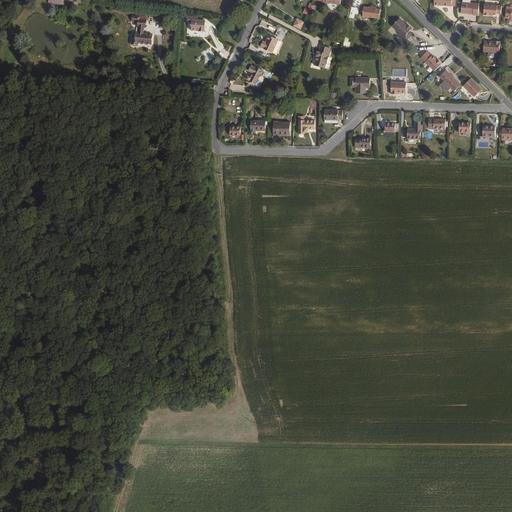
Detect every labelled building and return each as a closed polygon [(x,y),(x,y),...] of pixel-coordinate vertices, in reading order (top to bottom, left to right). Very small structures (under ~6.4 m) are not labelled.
[(473,15),(478,16),(479,3),(470,2),(463,2),(462,2),(462,10),(461,13),(473,14),(473,15)] [(495,15),(497,15),(497,14),(501,14),(502,5),(484,4),(484,14),(484,15),(489,15),(489,16),(492,16),(493,15),(494,15),(495,15)] [(380,18),(381,9),(377,8),(377,7),(369,6),(369,7),(364,6),(363,17),(380,18)] [(147,20),(139,19),(139,16),(132,15),(132,22),(138,23),(137,28),(138,28),(137,33),(136,33),(135,39),(132,39),(132,45),(139,46),(139,44),(152,45),(153,34),(144,33),(144,28),(146,28),(147,20)] [(198,16),(186,16),(186,22),(192,22),(191,31),(198,31),(198,32),(205,32),(206,20),(198,20),(198,16)] [(305,22),(297,18),(293,26),(301,30),(305,22)] [(410,31),(413,28),(407,23),(407,24),(400,18),(393,27),(399,33),(399,34),(402,37),(403,37),(407,40),(413,34),(410,31)] [(279,40),(269,35),(265,42),(263,41),(260,47),(273,53),(279,40)] [(500,53),(501,41),(493,40),(493,41),(484,40),(483,52),(488,52),(495,53),(500,53)] [(330,53),(331,48),(320,45),(319,51),(318,51),(314,65),(325,68),(327,62),(329,56),(328,56),(329,53),(330,53)] [(432,55),(428,51),(421,58),(435,71),(443,63),(437,58),(433,54),(432,55)] [(256,84),(263,70),(256,66),(255,67),(252,65),(248,71),(252,73),(250,77),(248,75),(246,79),(249,80),(249,81),(256,84)] [(452,75),(447,70),(440,77),(444,81),(441,84),(448,91),(451,88),(454,91),(461,84),(454,77),(452,75)] [(356,78),(350,78),(350,88),(356,88),(356,93),(366,93),(366,88),(370,88),(370,78),(356,77),(356,78)] [(482,90),(472,78),(464,86),(475,97),(482,90)] [(407,82),(392,82),(391,94),(399,94),(399,93),(406,94),(407,82)] [(335,109),(325,109),(324,120),(325,120),(337,120),(338,120),(343,120),(343,110),(339,110),(339,109),(338,109),(335,109)] [(305,116),(298,116),(298,134),(305,134),(305,133),(308,133),(309,129),(315,129),(315,120),(305,120),(305,116)] [(428,128),(428,130),(433,129),(433,130),(445,130),(446,120),(434,119),(429,119),(428,128)] [(266,120),(251,120),(250,133),(256,133),(256,131),(265,131),(266,125),(266,121),(266,120)] [(279,121),(274,121),(273,135),(285,136),(285,135),(290,135),(291,122),(279,122),(279,121)] [(471,122),(459,122),(459,133),(463,133),(467,133),(470,133),(471,122)] [(395,123),(385,123),(385,133),(395,133),(395,132),(395,124),(395,123)] [(421,124),(416,124),(416,130),(407,130),(407,140),(420,140),(421,132),(421,125),(421,124)] [(241,126),(230,125),(230,136),(241,136),(241,126)] [(495,126),(483,126),(483,138),(495,138),(495,126)] [(502,141),(511,140),(511,128),(502,128),(502,130),(502,139),(502,141)] [(360,139),(355,139),(355,148),(370,148),(371,138),(360,138),(360,139)]
